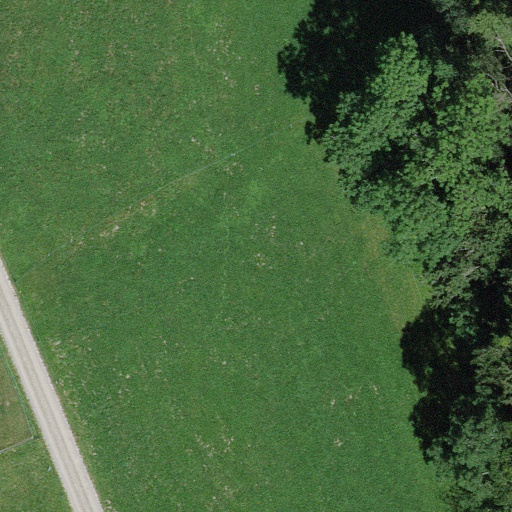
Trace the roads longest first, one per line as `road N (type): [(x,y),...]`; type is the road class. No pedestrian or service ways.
road 1 (track): [(0,286),(312,121)]
road 2 (track): [(0,297),(82,511)]
